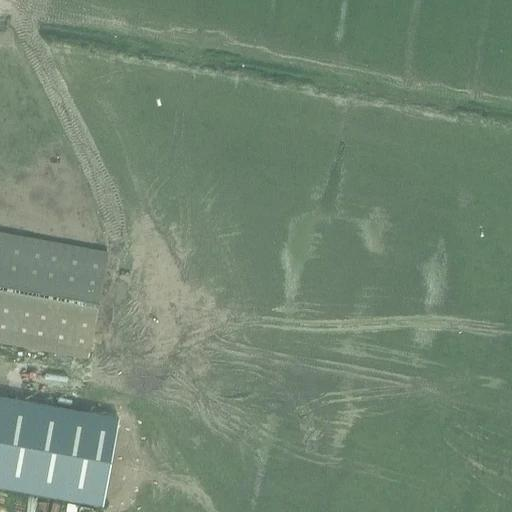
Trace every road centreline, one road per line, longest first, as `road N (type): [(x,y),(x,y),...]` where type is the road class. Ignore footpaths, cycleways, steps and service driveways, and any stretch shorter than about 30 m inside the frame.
road 1 (track): [(40,0),(402,85)]
road 2 (track): [(28,0),(23,40),(130,244),(115,342)]
